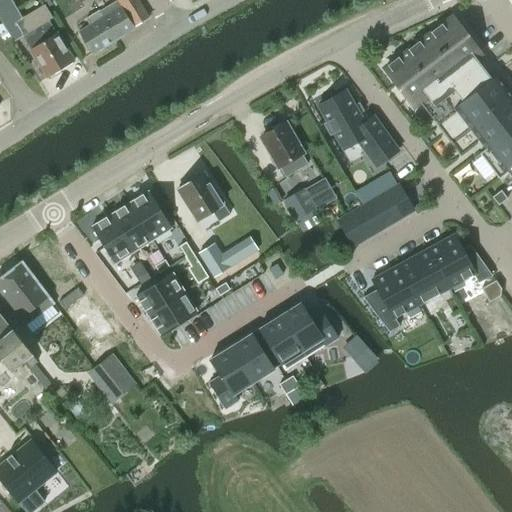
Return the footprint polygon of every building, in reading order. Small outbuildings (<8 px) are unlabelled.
[(10,1),(9,0),(0,0),(0,20),(5,30),(10,37),(12,42),(21,36),(28,49),(45,78),(48,76),(50,80),(59,74),(57,71),(72,62),(56,34),(55,35),(47,21),(51,18),(43,5),(21,19),(10,1)] [(77,34),(91,56),(134,29),(133,27),(147,18),(136,0),(115,0),(117,2),(99,13),(98,11),(84,20),(89,27),(77,34)] [(450,19),(383,70),(412,107),(417,103),(451,147),(453,146),(452,145),(450,142),(469,128),(471,131),(485,149),(478,155),(480,157),(492,173),(498,180),(505,174),(511,182),(511,101),(494,78),(490,81),(473,59),(479,55),(450,19)] [(5,30),(0,33),(0,36),(3,41),(10,37),(5,30)] [(319,105),(316,107),(325,123),(322,125),(328,135),(331,133),(341,151),(356,143),(374,168),(397,152),(372,118),(363,124),(357,114),(352,105),(344,91),(330,99),(329,95),(317,102),(319,105)] [(301,154),(284,123),(259,137),(277,167),(278,167),(284,177),(306,165),(300,154),(301,154)] [(200,174),(176,189),(196,220),(210,210),(217,221),(228,215),(221,204),(222,203),(213,190),(211,191),(200,174)] [(291,218),(310,207),(297,186),(280,197),(282,201),(281,201),(291,218)] [(397,188),(386,194),(401,218),(412,211),(409,205),(398,187),(397,188)] [(266,194),(274,206),(281,201),(282,201),(280,197),(274,189),(266,194)] [(148,191),(129,203),(152,240),(171,229),(148,191)] [(500,191),(491,198),(497,207),(506,200),(500,191)] [(386,194),(374,201),(388,225),(401,218),(386,194)] [(362,208),(376,232),(388,225),(374,201),(362,208)] [(129,203),(111,214),(134,252),(152,240),(129,203)] [(362,208),(350,215),(364,239),(376,232),(362,208)] [(111,214),(91,227),(114,264),(134,252),(111,214)] [(350,215),(337,223),(351,247),(364,239),(350,215)] [(50,236),(21,255),(49,295),(78,274),(50,236)] [(427,251),(448,288),(473,275),(478,284),(491,276),(469,244),(461,250),(453,236),(427,251)] [(248,237),(237,244),(246,258),(257,251),(248,237)] [(185,242),(178,247),(185,257),(192,252),(185,242)] [(211,243),(196,253),(212,277),(227,268),(211,243)] [(419,304),(448,288),(427,251),(398,266),(419,304)] [(192,252),(185,257),(191,267),(198,263),(192,252)] [(164,260),(154,267),(158,274),(169,267),(164,260)] [(22,262),(0,278),(0,291),(28,329),(38,322),(34,317),(52,304),(22,262)] [(377,290),(362,298),(389,332),(398,327),(393,318),(419,304),(398,266),(372,281),(377,290)] [(146,272),(136,278),(140,285),(150,279),(150,278),(146,272)] [(172,273),(135,297),(147,316),(184,292),(172,273)] [(493,282),(480,290),(487,303),(498,297),(499,290),(493,282)] [(225,283),(214,289),(219,296),(229,290),(225,283)] [(184,292),(147,316),(159,335),(196,311),(184,292)] [(300,304),(279,317),(305,359),(338,338),(322,313),(310,320),(300,304)] [(100,309),(70,331),(95,362),(114,349),(126,362),(135,355),(100,309)] [(0,360),(10,372),(23,362),(29,369),(35,364),(30,356),(31,356),(0,317),(0,360)] [(279,317),(258,330),(284,371),(305,359),(279,317)] [(251,334),(230,347),(253,383),(274,369),(251,334)] [(219,376),(208,384),(224,409),(238,401),(234,395),(253,383),(230,347),(209,360),(219,376)] [(119,366),(111,355),(91,371),(114,400),(134,385),(127,376),(119,366)] [(35,364),(29,369),(35,377),(43,370),(37,363),(35,364)] [(292,376),(285,381),(292,391),(298,387),(292,376)] [(285,381),(278,385),(285,395),(292,391),(285,381)] [(505,409),(494,418),(501,426),(511,417),(505,409)] [(57,470),(31,438),(0,462),(0,481),(24,511),(27,511),(42,500),(33,489),(57,470)]
